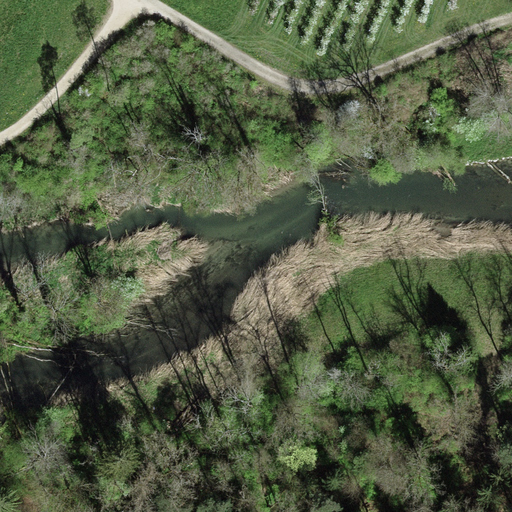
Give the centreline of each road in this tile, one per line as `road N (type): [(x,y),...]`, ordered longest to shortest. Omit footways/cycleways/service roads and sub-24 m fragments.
road 1 (track): [(511,21),(319,87),(286,82),(145,0)]
road 2 (track): [(132,0),(93,56),(0,139)]
